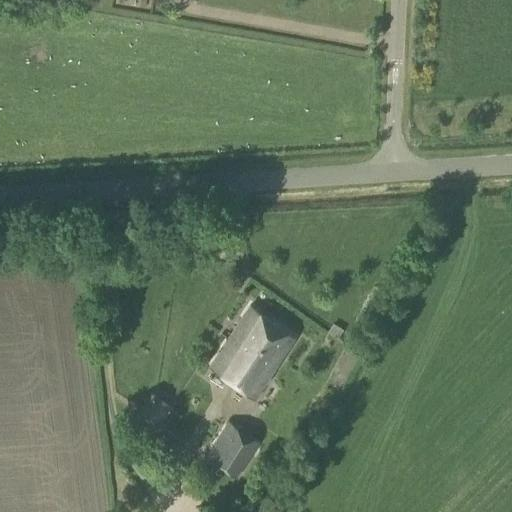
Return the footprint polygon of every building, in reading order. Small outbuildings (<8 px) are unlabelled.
[(255,398),(295,337),(250,305),(210,366),(255,398)] [(333,323),(327,333),(338,339),(343,329),(333,323)] [(142,411),(164,425),(178,404),(156,389),(142,411)] [(237,477),(259,442),(228,420),(204,456),(237,477)] [(281,511),(285,508),(268,497),(257,511),(281,511)]
